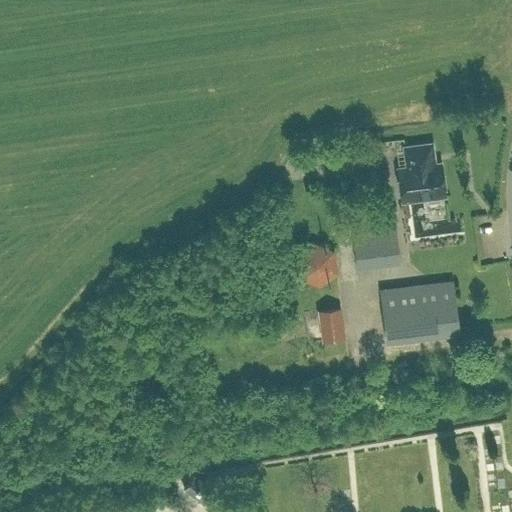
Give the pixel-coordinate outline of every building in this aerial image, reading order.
[(440,200),(439,195),(445,195),(440,161),(432,162),(431,155),(433,154),(432,142),(403,145),(406,165),(397,166),(402,200),(426,197),(427,202),(440,200)] [(352,226),(357,264),(401,258),(396,220),(352,226)] [(378,289),(384,337),(459,328),(453,280),(378,289)] [(340,303),(319,306),(323,337),(344,335),(340,303)] [(213,489),(213,488),(212,488),(211,487),(217,478),(210,472),(203,481),(193,474),(183,487),(202,501),(202,502),(203,502),(203,501),(212,489),(213,489)]
